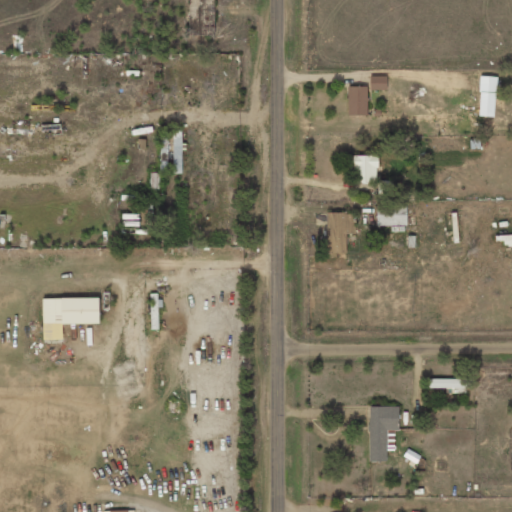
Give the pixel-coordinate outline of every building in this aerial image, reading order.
[(386,76),(370,76),(369,89),(386,90),(386,76)] [(495,76),(479,76),(478,116),(494,117),(495,76)] [(367,86),(348,86),(348,115),(367,115),(367,86)] [(348,156),(348,168),(353,168),(353,182),(377,182),(376,155),(348,156)] [(392,180),(378,180),(377,195),(392,195),(392,180)] [(406,225),(406,204),(376,205),(376,226),(406,225)] [(327,253),(346,253),(346,233),(354,233),(354,212),(326,213),(327,253)] [(61,324),(99,323),(98,297),(42,298),(43,339),(61,339),(61,324)] [(471,379),(429,378),(428,388),(471,389),(471,379)] [(368,461),(386,461),(386,449),(394,449),(394,430),(398,430),(398,406),(369,406),(368,461)]
